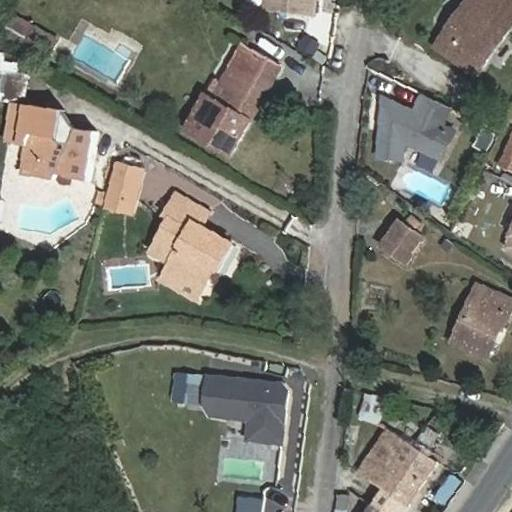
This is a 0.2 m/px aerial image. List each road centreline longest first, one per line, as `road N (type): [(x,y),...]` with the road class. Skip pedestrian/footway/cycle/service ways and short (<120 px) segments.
road 1 (track): [(0,398),(84,344),(152,333),(231,342),(511,414)]
road 2 (residential): [(317,511),(362,0)]
